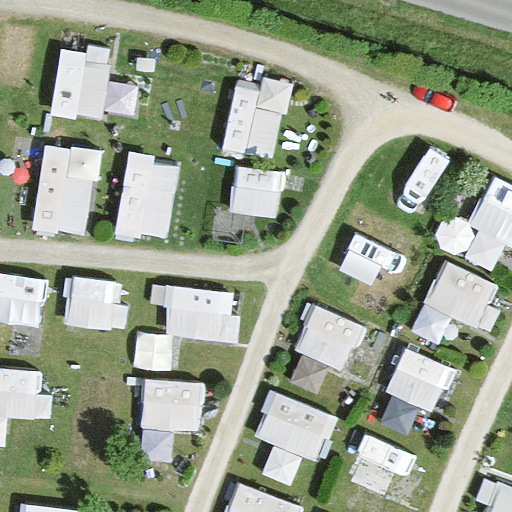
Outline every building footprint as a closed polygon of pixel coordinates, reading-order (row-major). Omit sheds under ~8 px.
[(57,103),(110,105),(113,36),(60,33),(57,103)] [(289,73),(235,68),(228,131),(282,137),(289,73)] [(34,215),(89,223),(101,137),(46,129),(34,215)] [(123,142),(119,221),(173,223),(177,144),(123,142)] [(279,205),(286,158),(236,151),(229,198),(279,205)] [(475,205),(511,227),(511,168),(501,162),(475,205)] [(418,319),(446,328),(454,304),(486,315),(502,268),(443,248),(418,319)] [(71,312),(126,314),(127,265),(72,263),(71,312)] [(170,273),(167,324),(237,327),(239,276),(170,273)] [(317,290),(296,334),(346,358),(367,313),(317,290)] [(409,332),(389,379),(435,399),(455,352),(409,332)] [(11,405),(41,408),(45,357),(0,353),(0,430),(9,432),(11,405)] [(196,419),(203,369),(147,360),(140,410),(196,419)] [(319,448),(338,403),(274,376),(255,421),(319,448)] [(511,511),(511,472),(504,470),(490,511),(511,511)] [(294,511),(300,484),(232,472),(225,511),(294,511)] [(16,511),(102,511),(103,495),(17,491),(16,511)]
